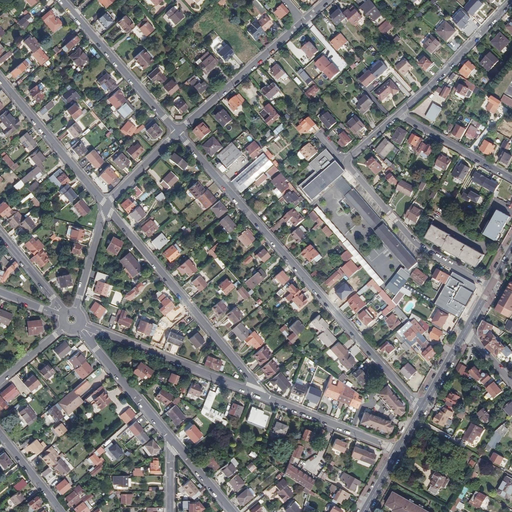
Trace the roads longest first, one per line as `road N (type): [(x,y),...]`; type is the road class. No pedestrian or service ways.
road 1 (residential): [(421,409),(177,132)]
road 2 (residential): [(398,114),(344,160),(416,245),(489,287)]
road 3 (residential): [(264,397),(106,206)]
road 4 (residential): [(264,397),(99,331)]
road 5 (residential): [(302,21),(177,132)]
road 6 (residential): [(106,206),(0,78)]
road 7 (residential): [(511,0),(398,114)]
road 8 (residential): [(177,132),(74,14)]
road 9 (residential): [(397,451),(264,397)]
road 10 (residential): [(511,179),(398,114)]
road 11 (residential): [(91,343),(175,442)]
